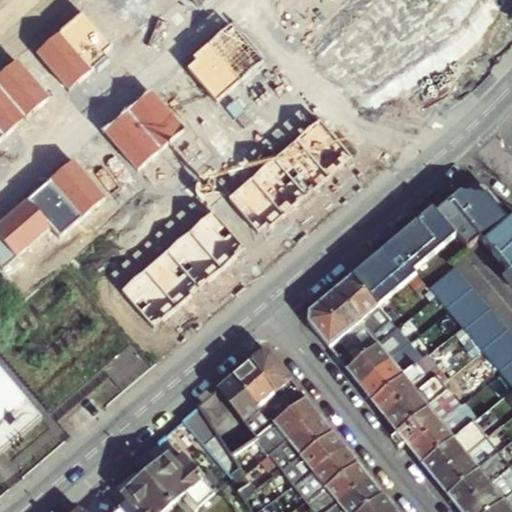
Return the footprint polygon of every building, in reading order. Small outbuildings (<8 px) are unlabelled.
[(39,54),(68,92),(108,60),(103,53),(110,47),(85,17),(39,54)] [(189,70),(216,102),(262,63),(231,27),(193,60),(197,64),(189,70)] [(0,141),(49,100),(16,62),(0,75),(0,141)] [(105,131),(138,171),(185,131),(151,91),(105,131)] [(229,201),(258,233),(268,224),(272,228),(350,159),(319,122),(229,201)] [(0,225),(0,267),(1,269),(51,227),(60,237),(105,199),(75,163),(0,225)] [(468,251),(481,241),(509,275),(502,280),(511,291),(511,217),(509,220),(487,194),(460,192),(437,212),(434,208),(353,277),(379,308),(418,276),(415,273),(457,238),(468,251)] [(122,292),(154,329),(245,251),(213,214),(122,292)] [(511,338),(455,270),(430,291),(511,391),(511,338)] [(379,344),(397,330),(379,308),(353,277),(337,291),(379,344)] [(379,344),(337,291),(309,314),(309,325),(328,348),(341,338),(359,360),(379,344)] [(379,344),(359,360),(346,371),(359,386),(391,361),(403,351),(410,345),(397,330),(379,344)] [(403,351),(391,361),(359,386),(372,402),(404,377),(423,361),(415,351),(410,345),(403,351)] [(272,357),(264,353),(249,366),(288,414),(306,399),(272,357)] [(0,462),(52,420),(0,357),(0,462)] [(404,377),(372,402),(384,418),(416,392),(429,381),(435,376),(423,361),(404,377)] [(288,414),(249,366),(233,379),(259,411),(271,427),(274,425),(278,422),(288,414)] [(429,381),(416,392),(384,418),(398,434),(429,408),(448,392),(439,381),(435,376),(429,381)] [(259,411),(233,379),(220,391),(257,439),(264,433),(271,427),(259,411)] [(429,408),(398,434),(410,449),(441,423),(453,413),(460,407),(457,404),(448,392),(429,408)] [(306,399),(288,414),(278,422),(274,425),(271,427),(264,433),(257,439),(259,442),(272,458),(289,444),(321,418),(306,399)] [(410,449),(422,464),(454,439),(466,429),(474,423),(460,407),(453,413),(441,423),(410,449)] [(238,471),(199,409),(182,423),(229,478),(238,471)] [(301,459),(333,432),(321,418),(289,444),(272,458),(284,474),(301,459)] [(435,480),(466,455),(479,444),(486,439),(474,423),(466,429),(454,439),(422,464),(435,480)] [(313,475),(345,448),(333,432),(301,459),(284,474),(296,489),(301,485),(303,483),(313,475)] [(435,480),(448,496),(498,454),(486,439),(479,444),(466,455),(435,480)] [(358,464),(345,448),(313,475),(303,483),(301,485),(296,489),(308,505),(316,499),(358,464)] [(498,454),(448,496),(460,511),(511,470),(498,454)] [(184,495),(197,510),(214,495),(182,458),(174,465),(168,458),(146,476),(171,506),(184,495)] [(330,511),(338,506),(371,480),(358,464),(316,499),(308,505),(313,511),(330,511)] [(460,511),(490,511),(511,495),(511,470),(460,511)] [(163,511),(171,506),(146,476),(125,495),(132,503),(120,511),(163,511)] [(362,511),(383,495),(371,480),(338,506),(330,511),(362,511)] [(394,511),(395,511),(383,495),(362,511),(394,511)] [(511,511),(511,495),(490,511),(511,511)]
